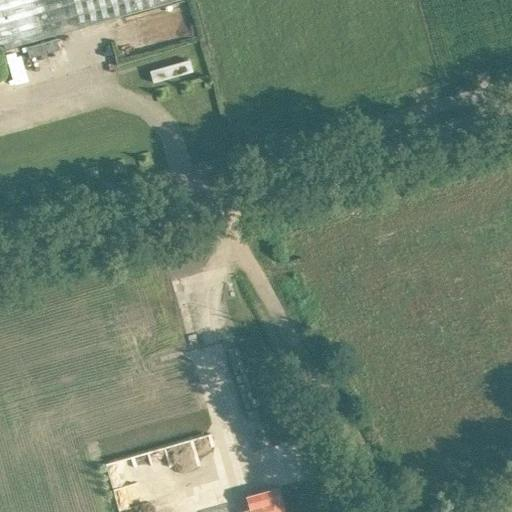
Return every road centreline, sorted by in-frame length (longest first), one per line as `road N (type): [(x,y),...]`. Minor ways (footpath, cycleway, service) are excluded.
road 1 (unclassified): [(381,511),(213,198)]
road 2 (unclassified): [(213,198),(511,115)]
road 3 (unclassified): [(0,259),(213,198)]
